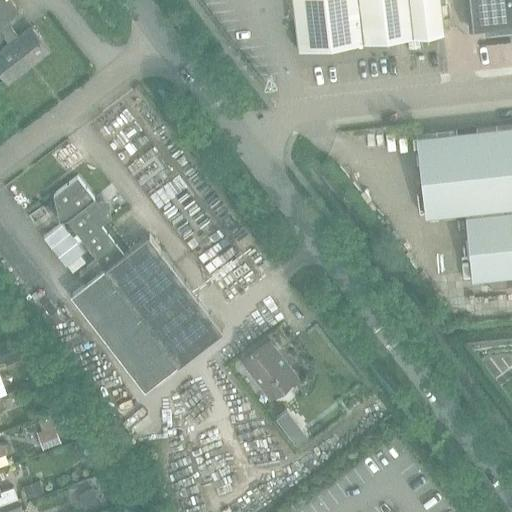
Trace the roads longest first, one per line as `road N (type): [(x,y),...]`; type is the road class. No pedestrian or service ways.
road 1 (tertiary): [(511,492),(246,141)]
road 2 (unclassified): [(246,141),(290,117),(511,90)]
road 3 (residential): [(0,159),(160,38)]
road 4 (tertiary): [(246,141),(160,38)]
